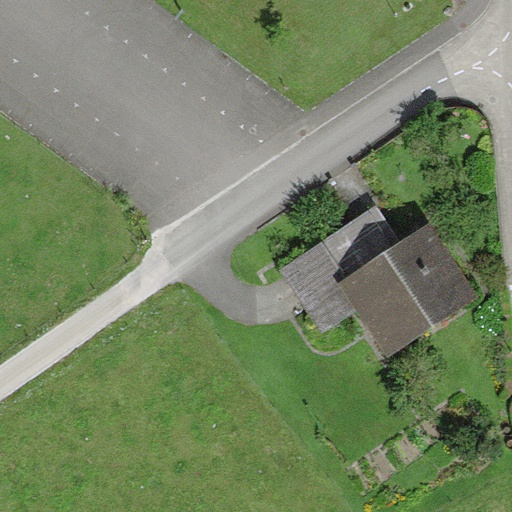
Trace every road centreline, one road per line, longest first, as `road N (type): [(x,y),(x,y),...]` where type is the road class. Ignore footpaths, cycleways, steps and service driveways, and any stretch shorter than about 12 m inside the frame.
road 1 (residential): [(511,25),(162,267)]
road 2 (track): [(0,380),(162,267)]
